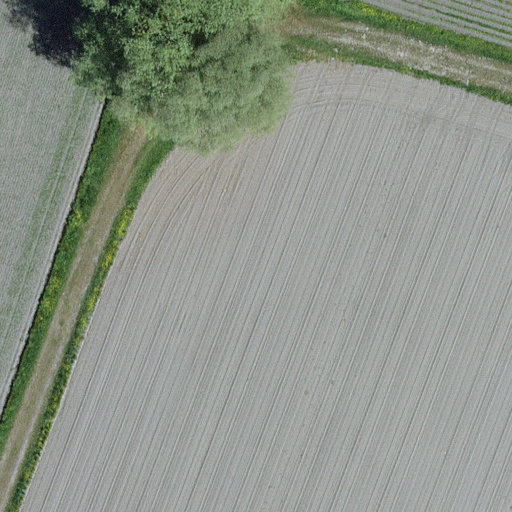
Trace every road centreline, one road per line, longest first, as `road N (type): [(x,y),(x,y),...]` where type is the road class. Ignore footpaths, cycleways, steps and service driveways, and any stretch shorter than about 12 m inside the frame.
road 1 (track): [(10,511),(204,0)]
road 2 (track): [(511,64),(309,0)]
